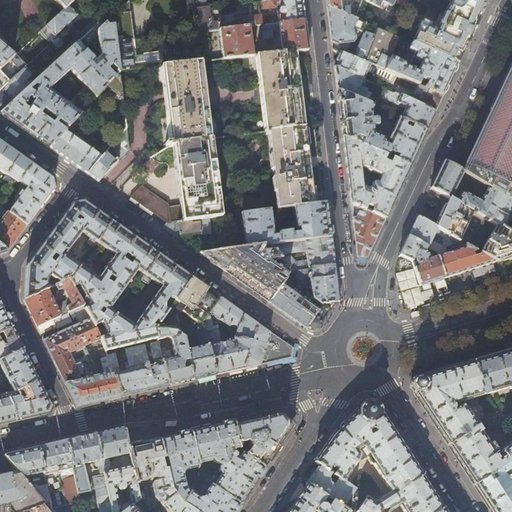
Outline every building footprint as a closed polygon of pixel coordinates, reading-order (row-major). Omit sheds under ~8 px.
[(55,0),(65,9),(69,6),(75,0),(55,0)] [(196,0),(197,9),(208,8),(207,0),(196,0)] [(261,26),(279,24),(305,21),(303,9),(301,0),(274,0),(261,1),(252,3),(253,17),(239,19),(238,15),(221,17),(218,20),(218,23),(210,23),(208,8),(197,9),(200,32),(219,30),(249,27),(261,26)] [(326,0),(327,7),(354,19),(361,0),(326,0)] [(479,17),(486,3),(478,0),(361,0),(381,10),(387,9),(388,7),(390,8),(394,0),(444,0),(451,3),(439,30),(424,23),(421,30),(418,29),(411,45),(456,66),(463,51),(479,17)] [(111,16),(112,25),(114,42),(132,40),(127,1),(111,16)] [(69,6),(65,9),(47,26),(54,34),(76,14),(69,6)] [(354,19),(327,7),(330,31),(331,43),(333,42),(337,44),(353,43),(355,39),(354,29),(362,32),(365,27),(367,28),(360,48),(358,48),(353,59),(363,63),(377,30),(354,19)] [(92,26),(93,26),(96,29),(105,22),(107,20),(104,17),(99,22),(98,21),(92,26)] [(306,35),(305,21),(279,24),(279,27),(282,53),(296,52),(308,50),(306,35)] [(108,25),(105,22),(96,29),(93,26),(79,39),(84,45),(94,35),(98,56),(93,61),(93,60),(92,60),(76,80),(94,99),(105,87),(113,78),(105,70),(109,66),(117,74),(118,73),(117,71),(114,42),(112,25),(108,25)] [(279,24),(261,26),(263,41),(272,39),(272,31),(276,31),(275,27),(279,27),(279,24)] [(252,56),(249,27),(219,30),(222,60),(252,56)] [(442,96),(448,84),(456,66),(411,45),(377,30),(363,63),(369,66),(416,86),(442,96)] [(51,44),(56,49),(65,41),(58,34),(54,37),(51,34),(47,39),(51,44)] [(35,51),(42,42),(36,37),(28,46),(35,51)] [(0,40),(0,69),(17,54),(0,40)] [(136,55),(135,40),(132,40),(114,42),(117,71),(159,66),(193,63),(191,48),(144,53),(144,55),(136,55)] [(77,41),(57,60),(68,72),(76,80),(92,60),(90,58),(90,57),(78,45),(80,43),(77,41)] [(296,52),(282,53),(255,56),(264,133),(268,132),(305,128),(302,108),(299,83),(297,63),(296,52)] [(369,66),(363,63),(353,59),(340,53),(336,61),(339,62),(336,68),(363,80),(369,66)] [(27,64),(17,54),(0,69),(0,90),(26,65),(27,64)] [(47,90),(68,72),(57,60),(33,83),(15,100),(1,113),(21,128),(36,138),(46,121),(42,119),(43,118),(39,115),(42,111),(46,114),(59,99),(47,90)] [(193,63),(159,66),(168,144),(164,144),(164,147),(171,146),(174,144),(210,139),(200,62),(193,63)] [(511,64),(509,71),(496,99),(483,127),(468,159),(461,172),(463,173),(487,188),(511,201),(511,64)] [(33,73),(26,65),(0,90),(0,93),(3,97),(7,93),(13,97),(15,100),(33,83),(31,81),(28,78),(33,73)] [(363,80),(336,68),(334,67),(336,82),(337,91),(360,101),(361,98),(357,97),(360,91),(361,92),(366,82),(363,80)] [(118,73),(117,74),(113,78),(105,87),(121,99),(118,73)] [(396,88),(393,94),(434,113),(438,105),(442,96),(416,86),(412,95),(396,88)] [(430,122),(434,113),(393,94),(383,90),(380,98),(396,106),(397,104),(404,108),(404,109),(400,120),(425,131),(430,122)] [(360,101),(337,91),(341,122),(342,138),(378,153),(383,141),(384,141),(384,140),(372,135),(371,127),(376,126),(376,125),(376,120),(375,119),(371,120),(370,113),(373,107),(360,101)] [(59,99),(46,114),(54,119),(51,124),(46,120),(46,121),(36,138),(41,142),(49,148),(64,131),(55,124),(57,121),(67,128),(75,120),(80,114),(59,99)] [(416,150),(425,131),(400,120),(398,119),(387,142),(384,141),(383,141),(378,153),(409,166),(416,150)] [(75,120),(67,128),(64,131),(49,148),(67,160),(87,174),(106,151),(101,148),(97,152),(72,133),(69,137),(65,134),(76,122),(75,120)] [(106,151),(87,174),(87,175),(93,179),(97,182),(102,177),(114,164),(107,158),(112,153),(119,158),(127,150),(124,128),(106,151)] [(308,155),(305,128),(268,132),(277,210),(295,207),(314,205),(312,190),(308,155)] [(409,166),(378,153),(342,138),(347,177),(350,204),(384,219),(395,195),(409,166)] [(174,144),(171,146),(179,206),(167,207),(167,206),(140,187),(130,197),(136,202),(160,218),(167,224),(177,222),(205,219),(220,217),(210,139),(174,144)] [(0,142),(0,169),(18,182),(18,181),(31,165),(13,152),(0,142)] [(450,200),(463,173),(461,172),(443,162),(442,164),(430,188),(449,199),(450,200)] [(43,173),(31,165),(18,181),(28,188),(9,213),(26,226),(39,209),(53,189),(52,179),(43,173)] [(496,226),(501,230),(508,219),(506,218),(511,208),(511,201),(487,188),(479,202),(463,194),(460,195),(455,203),(474,214),(496,226)] [(455,203),(450,200),(449,199),(449,200),(442,213),(435,228),(447,234),(459,241),(471,215),(473,216),(474,214),(455,203)] [(93,249),(112,222),(92,207),(83,201),(73,203),(61,219),(40,248),(26,267),(25,279),(24,300),(47,289),(48,278),(51,276),(60,283),(67,280),(69,283),(80,267),(65,256),(82,233),(90,239),(87,243),(87,245),(93,249)] [(314,205),(295,207),(297,228),(297,229),(298,229),(299,229),(299,233),(293,234),(292,231),(279,233),(279,235),(274,236),(271,210),(241,214),(245,248),(268,245),(330,237),(328,221),(326,203),(314,205)] [(384,219),(350,204),(354,235),(357,257),(366,258),(375,238),(384,219)] [(9,213),(0,205),(0,246),(7,252),(16,240),(26,226),(9,213)] [(443,242),(447,234),(435,228),(417,217),(411,229),(408,236),(435,252),(438,253),(441,247),(431,241),(434,233),(443,238),(441,241),(443,242)] [(205,219),(177,222),(178,235),(207,232),(205,219)] [(83,263),(80,267),(69,283),(72,289),(78,286),(89,306),(84,309),(90,319),(94,327),(101,323),(105,330),(116,314),(110,309),(138,271),(142,274),(140,278),(139,279),(140,280),(144,275),(159,255),(139,241),(112,222),(93,249),(99,253),(102,253),(104,249),(115,256),(98,279),(94,276),(95,274),(95,271),(83,263)] [(511,235),(501,230),(496,226),(480,253),(495,262),(500,261),(511,256),(511,235)] [(443,242),(441,247),(438,253),(435,252),(444,279),(461,273),(469,271),(494,263),(495,262),(480,253),(459,241),(447,234),(443,242)] [(408,236),(404,245),(399,255),(405,258),(411,261),(420,286),(429,283),(434,282),(443,279),(444,279),(435,252),(408,236)] [(330,237),(268,245),(277,255),(302,252),(306,251),(307,260),(293,262),(294,261),(290,257),(279,258),(280,259),(290,271),(334,265),(332,252),(330,237)] [(268,245),(245,248),(200,254),(212,263),(222,270),(239,282),(268,303),(288,274),(285,272),(285,273),(279,269),(279,268),(276,266),(275,267),(270,263),(272,260),(280,259),(279,258),(277,255),(268,245)] [(160,324),(168,312),(164,309),(164,304),(168,299),(171,297),(176,301),(191,278),(178,269),(159,255),(144,275),(140,280),(145,283),(147,283),(150,279),(161,287),(134,326),(116,314),(105,330),(106,337),(100,339),(103,344),(104,348),(105,351),(157,339),(155,330),(156,328),(153,326),(156,321),(160,324)] [(471,278),(497,270),(494,263),(469,271),(471,278)] [(335,273),(334,265),(290,271),(292,273),(299,283),(310,281),(312,299),(311,300),(313,303),(319,308),(305,329),(308,331),(321,328),(338,303),(338,296),(335,273)] [(287,282),(292,273),(290,271),(288,274),(268,303),(286,316),(305,329),(319,308),(313,303),(311,306),(297,295),(299,292),(293,288),(291,291),(287,288),(289,286),(288,283),(287,282)] [(203,323),(218,300),(206,291),(207,289),(191,278),(176,301),(168,312),(160,324),(156,328),(155,330),(175,333),(184,338),(206,334),(203,323)] [(445,285),(443,279),(434,282),(436,288),(445,285)] [(24,300),(24,301),(31,317),(37,328),(66,314),(69,313),(83,307),(72,289),(69,283),(67,280),(60,283),(47,289),(24,300)] [(431,290),(429,283),(420,286),(419,287),(421,293),(431,290)] [(273,336),(246,316),(220,298),(218,300),(203,323),(206,334),(215,375),(233,371),(267,363),(291,358),(292,349),(273,336)] [(69,394),(76,408),(100,402),(121,397),(113,376),(111,369),(107,356),(105,351),(104,348),(98,349),(102,358),(100,359),(104,375),(95,377),(91,363),(88,362),(87,359),(89,357),(84,347),(100,339),(98,334),(94,327),(90,319),(84,309),(83,307),(69,313),(72,319),(76,317),(79,324),(43,340),(52,358),(69,394)] [(7,318),(2,309),(0,309),(0,333),(12,328),(7,318)] [(66,314),(37,328),(40,334),(55,327),(58,328),(70,322),(66,314)] [(18,341),(12,328),(0,333),(0,360),(23,350),(18,341)] [(175,333),(155,330),(157,339),(158,340),(167,338),(170,340),(174,356),(171,357),(169,350),(164,351),(163,349),(160,349),(161,357),(163,365),(168,386),(177,384),(192,381),(190,368),(184,370),(183,367),(185,362),(188,361),(184,338),(175,333)] [(202,378),(215,375),(206,334),(184,338),(188,361),(190,368),(192,381),(202,378)] [(153,359),(161,357),(160,349),(158,342),(153,344),(154,345),(150,346),(153,359)] [(130,372),(113,376),(121,397),(136,394),(168,386),(163,365),(149,367),(144,346),(126,350),(130,372)] [(511,349),(472,361),(477,375),(483,373),(485,379),(479,381),(483,395),(511,385),(511,349)] [(51,407),(23,350),(0,360),(0,367),(2,371),(0,371),(0,384),(11,407),(15,422),(29,418),(48,414),(51,407)] [(115,354),(107,356),(111,369),(117,367),(115,354)] [(479,381),(477,375),(472,361),(445,369),(422,376),(422,378),(420,377),(417,377),(414,379),(411,381),(411,382),(410,384),(410,386),(410,389),(411,390),(413,392),(414,393),(417,393),(415,396),(448,446),(461,438),(467,434),(478,426),(467,410),(465,408),(463,408),(455,410),(454,403),(483,395),(479,381)] [(0,384),(0,424),(15,422),(11,407),(0,384)] [(318,465),(328,471),(331,467),(336,470),(333,474),(333,475),(338,478),(343,482),(360,457),(360,456),(360,454),(360,452),(359,451),(363,448),(390,490),(373,501),(366,496),(358,508),(360,511),(387,511),(398,505),(403,511),(437,511),(443,508),(407,452),(383,415),(381,416),(379,415),(379,412),(378,408),(377,407),(375,405),(373,403),(371,403),(369,403),(366,403),(364,404),(362,406),(360,409),(359,413),(357,413),(355,412),(333,434),(331,437),(314,462),(318,465)] [(233,423),(238,444),(247,442),(251,447),(245,455),(244,454),(243,456),(264,469),(276,451),(291,428),(280,412),(272,414),(247,419),(233,423)] [(211,428),(190,433),(197,464),(212,461),(213,462),(214,463),(215,464),(218,464),(220,467),(221,466),(224,465),(228,463),(226,461),(227,460),(226,458),(231,454),(232,454),(232,450),(237,449),(239,447),(238,444),(233,423),(211,428)] [(498,457),(478,426),(467,434),(470,440),(465,443),(461,438),(448,446),(462,467),(473,485),(487,477),(492,474),(503,467),(511,459),(511,440),(501,449),(500,452),(502,454),(498,457)] [(135,485),(128,447),(124,428),(110,431),(95,434),(111,511),(119,511),(115,489),(117,490),(119,490),(120,490),(121,489),(123,488),(124,487),(127,486),(131,505),(138,500),(137,494),(135,485)] [(174,436),(159,440),(165,470),(168,469),(170,478),(167,479),(170,491),(173,495),(182,504),(190,492),(185,487),(182,476),(181,475),(181,473),(182,472),(183,470),(185,470),(186,469),(187,470),(198,468),(197,464),(190,433),(174,436)] [(79,438),(66,441),(77,494),(89,491),(83,465),(94,462),(95,466),(96,467),(100,466),(99,468),(100,475),(92,477),(99,511),(111,511),(95,434),(79,438)] [(143,443),(128,447),(135,485),(145,483),(147,481),(147,479),(150,479),(155,481),(156,483),(154,483),(153,484),(152,485),(152,487),(155,500),(161,507),(173,495),(170,491),(167,479),(164,480),(162,471),(165,470),(159,440),(143,443)] [(77,494),(66,441),(53,444),(38,448),(43,474),(45,483),(51,510),(52,511),(73,511),(71,504),(79,502),(77,494)] [(4,455),(18,472),(21,475),(33,473),(33,476),(43,474),(38,448),(25,451),(4,455)] [(234,454),(232,454),(231,454),(226,458),(227,460),(226,461),(228,463),(224,465),(221,466),(220,467),(218,467),(217,470),(218,472),(218,473),(221,475),(212,487),(211,486),(210,486),(239,506),(252,487),(264,469),(243,456),(242,455),(240,455),(237,460),(234,459),(235,457),(235,455),(234,454)] [(511,511),(511,478),(510,475),(511,473),(511,459),(503,467),(492,474),(496,480),(491,483),(487,477),(473,485),(490,511),(511,511)] [(333,474),(328,471),(318,465),(312,473),(306,483),(307,484),(342,507),(354,489),(343,482),(338,478),(333,485),(328,482),(333,475),(333,474)] [(29,485),(21,475),(18,472),(0,476),(0,511),(52,511),(51,510),(29,485)] [(31,482),(29,485),(51,510),(45,483),(37,485),(35,483),(31,482)] [(348,511),(342,507),(307,484),(294,505),(289,511),(348,511)] [(196,496),(190,492),(182,504),(193,511),(235,511),(239,506),(210,486),(204,494),(205,494),(203,496),(201,497),(198,497),(196,497),(196,496)] [(193,511),(182,504),(173,495),(161,507),(165,511),(193,511)]
